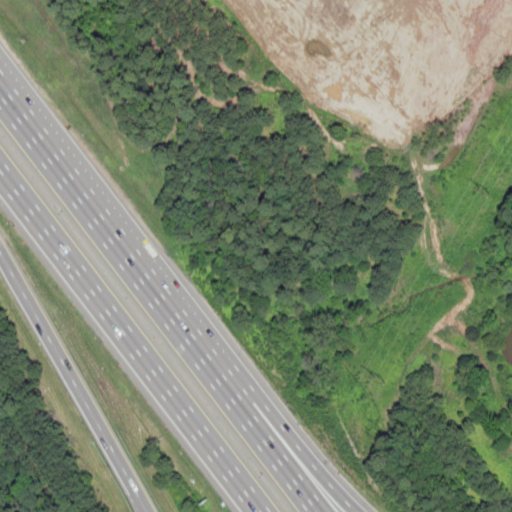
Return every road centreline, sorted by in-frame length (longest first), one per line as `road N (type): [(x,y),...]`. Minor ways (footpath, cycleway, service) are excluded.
road 1 (motorway): [(0,174),(255,511)]
road 2 (motorway): [(245,404),(0,85)]
road 3 (motorway): [(0,249),(145,511)]
road 4 (motorway): [(356,511),(245,404)]
road 5 (motorway): [(318,511),(245,404)]
